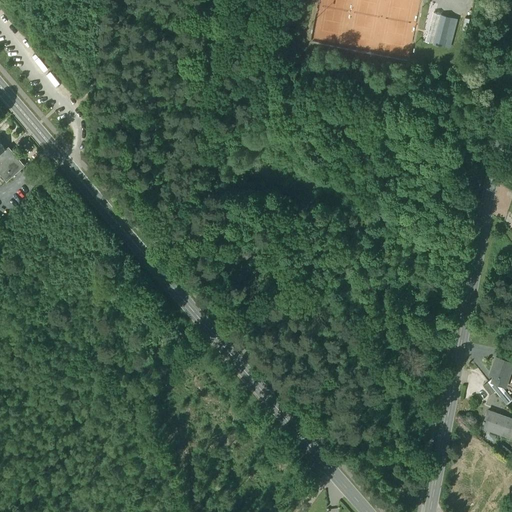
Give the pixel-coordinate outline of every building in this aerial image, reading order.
[(457,19),(441,14),(434,43),(443,46),(446,37),(452,39),(457,19)] [(0,153),(0,172),(7,180),(12,175),(15,178),(22,171),(20,169),(25,164),(16,153),(13,156),(6,148),(0,153)] [(502,359),(496,357),(490,374),(494,375),(499,377),(500,377),(505,379),(508,369),(511,370),(511,366),(511,362),(509,361),(502,359)] [(500,377),(499,377),(494,375),(492,381),(505,386),(511,370),(508,369),(505,379),(500,377)] [(490,395),(495,391),(488,382),(483,386),(490,395)] [(511,419),(487,411),(484,420),(483,419),(482,422),(511,432),(511,419)]
